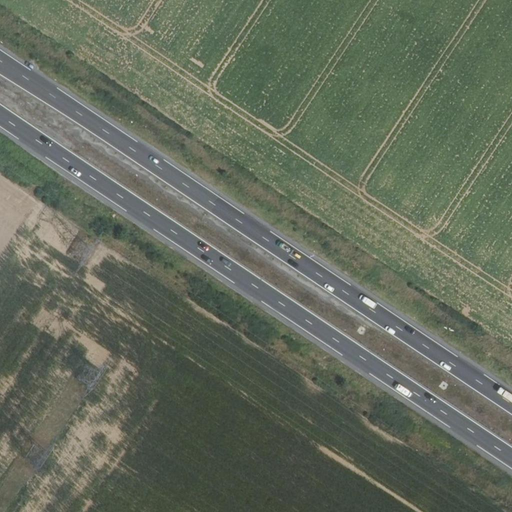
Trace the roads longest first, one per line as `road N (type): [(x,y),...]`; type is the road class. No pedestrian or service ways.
road 1 (motorway): [(0,118),(511,464)]
road 2 (motorway): [(511,405),(0,65)]
